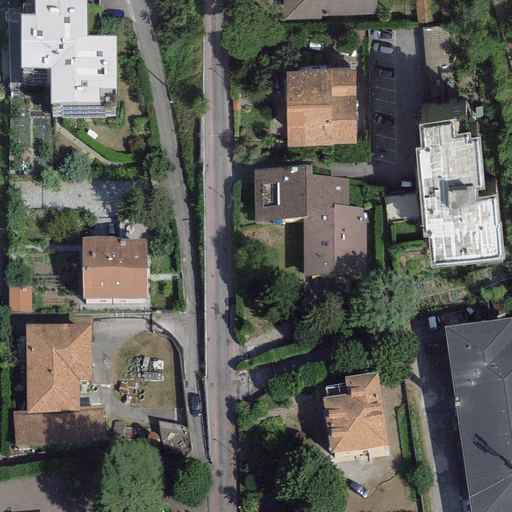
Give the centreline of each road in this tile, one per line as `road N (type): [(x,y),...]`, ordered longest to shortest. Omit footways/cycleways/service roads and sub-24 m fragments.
road 1 (unknown): [(224,391),(405,339),(431,511)]
road 2 (unknown): [(217,174),(359,171),(384,161),(401,145),(406,124),(409,44)]
road 3 (unclassified): [(229,511),(219,243)]
road 4 (unclassified): [(128,0),(186,195),(219,243)]
road 5 (unclassified): [(219,243),(212,0)]
road 6 (unknown): [(0,481),(227,473)]
